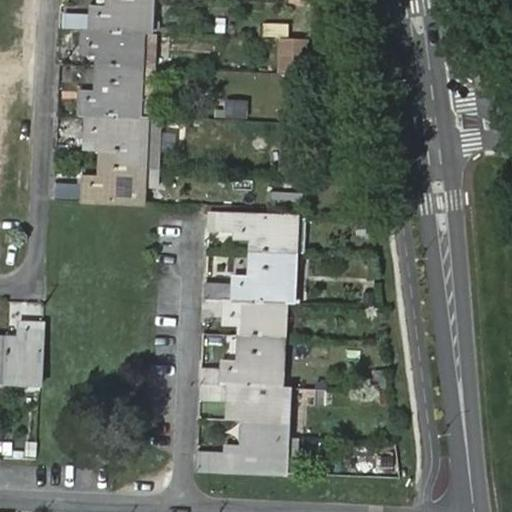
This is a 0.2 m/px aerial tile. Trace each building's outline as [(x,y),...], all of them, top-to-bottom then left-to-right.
[(89,6),(89,13),(89,28),(81,27),(81,45),(99,46),(98,53),(97,98),(79,97),(78,112),(85,112),(85,136),(102,137),(101,174),(83,174),(83,179),(82,198),(139,200),(140,162),(155,162),(156,114),(135,114),(137,62),(158,62),(158,30),(145,30),(146,0),(106,0),(107,7),(89,6)] [(89,28),(89,13),(60,11),(60,27),(81,27),(89,28)] [(286,34),(286,68),(310,69),(311,34),(286,34)] [(81,53),(98,53),(99,46),(81,45),(81,53)] [(97,98),(97,91),(79,90),(79,97),(97,98)] [(249,119),(250,100),(226,98),(224,117),(249,119)] [(285,138),(285,163),(303,163),(303,138),(285,138)] [(83,179),(53,178),(52,197),(82,198),(83,179)] [(307,188),(275,187),(274,201),(307,202),(307,188)] [(241,330),(241,354),(223,353),(223,361),(203,360),(202,378),(202,394),(229,395),(246,395),(246,403),(246,414),(245,439),(245,447),(227,446),(200,446),(199,462),(285,466),(286,416),(287,380),(279,380),(281,332),(282,302),(289,301),(291,248),(307,248),(309,213),(237,210),(211,208),(210,226),(237,227),(236,236),(252,236),(251,274),(251,281),(234,280),(234,293),(225,293),(225,295),(225,313),(242,314),(242,320),(241,330)] [(235,272),(234,280),(251,281),(251,274),(235,272)] [(234,293),(234,280),(208,279),(207,292),(225,293),(234,293)] [(225,313),(225,295),(207,294),(206,313),(225,313)] [(0,374),(44,376),(46,321),(27,320),(27,337),(20,337),(11,337),(0,336),(0,374)] [(229,413),(246,414),(246,403),(246,395),(229,395),(229,403),(229,413)] [(227,439),(227,446),(245,447),(245,439),(227,439)]
